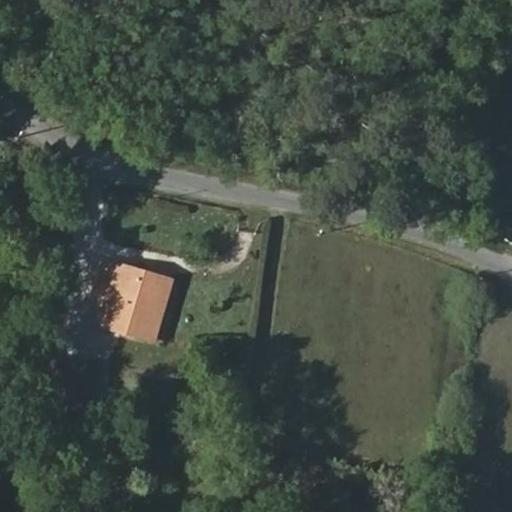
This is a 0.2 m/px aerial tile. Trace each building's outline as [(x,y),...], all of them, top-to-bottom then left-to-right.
[(151,315),(162,277),(116,264),(115,268),(102,264),(93,295),(105,300),(98,322),(144,336),(151,315)] [(157,317),(169,279),(162,277),(151,315),(157,317)] [(50,402),(58,361),(41,358),(36,385),(38,400),(50,402)] [(84,408),(92,367),(58,361),(50,402),(84,408)] [(234,411),(236,398),(215,394),(212,409),(234,411)]
